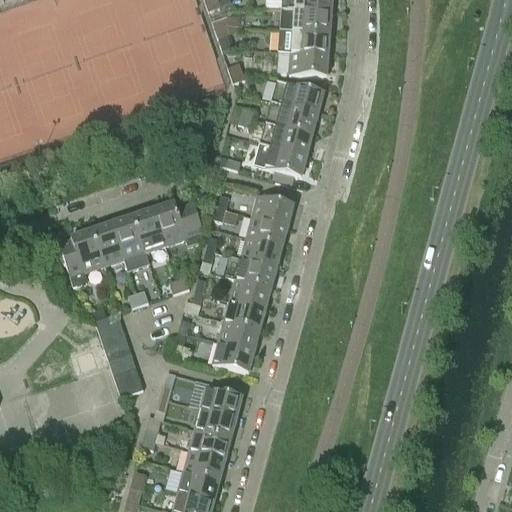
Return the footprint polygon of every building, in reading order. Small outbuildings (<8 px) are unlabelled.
[(331,17),(332,0),(281,0),(280,13),(331,17)] [(217,4),(205,8),(207,16),(220,12),(217,4)] [(329,38),(331,17),(280,13),(279,34),(329,38)] [(235,27),(224,26),(223,22),(211,26),(214,34),(226,30),(235,31),(235,27)] [(235,37),(235,31),(226,30),(214,34),(221,57),(233,53),(229,38),(235,37)] [(328,60),(329,38),(279,34),(277,56),(290,57),(328,60)] [(328,60),(290,57),(288,80),(326,82),(327,71),(328,60)] [(226,72),(229,80),(241,76),(239,68),(226,72)] [(241,76),(229,80),(232,88),(244,84),(241,76)] [(321,108),(323,97),(277,85),(271,107),(318,119),(321,108)] [(312,140),(318,119),(271,107),(266,127),(275,130),(312,140)] [(241,113),(239,120),(252,123),(254,116),(241,113)] [(252,123),(239,120),(237,129),(249,132),(252,123)] [(306,161),(312,140),(275,130),(266,127),(260,148),(306,161)] [(303,172),(306,161),(260,148),(254,170),(274,176),(293,181),(300,183),(303,172)] [(237,175),(240,167),(220,162),(218,170),(237,175)] [(291,189),(293,181),(274,176),(271,184),(291,189)] [(220,200),(216,212),(225,215),(228,202),(220,200)] [(290,221),(293,210),(257,200),(251,222),(288,232),(290,221)] [(192,206),(176,212),(174,207),(152,214),(165,250),(184,244),(187,251),(200,247),(203,237),(192,206)] [(225,215),(216,212),(213,224),(222,226),(225,215)] [(152,214),(132,221),(133,225),(144,257),(165,250),(152,214)] [(144,257),(133,225),(132,221),(112,228),(124,264),(128,276),(148,269),(144,257)] [(288,232),(251,222),(245,243),(282,252),(288,232)] [(91,235),(92,239),(103,271),(124,264),(112,228),(91,235)] [(103,271),(92,239),(91,235),(70,242),(70,243),(58,248),(72,292),(87,287),(84,278),(103,271)] [(209,242),(205,254),(214,256),(217,244),(209,242)] [(282,252),(245,243),(240,263),(276,273),(282,252)] [(214,256),(205,254),(202,266),(211,268),(214,256)] [(276,273),(240,263),(227,260),(221,281),(234,284),(271,294),(276,273)] [(184,281),(176,284),(180,296),(188,293),(184,281)] [(172,299),(180,296),(176,284),(168,287),(172,299)] [(197,284),(194,296),(203,298),(206,286),(197,284)] [(271,294),(234,284),(228,305),(265,315),(271,294)] [(144,295),(135,298),(139,310),(148,307),(144,295)] [(203,298),(194,296),(191,308),(199,310),(203,298)] [(131,313),(139,310),(135,298),(127,300),(131,313)] [(265,315),(228,305),(223,326),(259,336),(265,315)] [(109,330),(106,321),(103,311),(91,315),(97,334),(109,330)] [(119,317),(106,321),(109,330),(119,326),(119,322),(119,317)] [(181,324),(177,336),(186,338),(189,326),(181,324)] [(119,326),(109,330),(97,334),(101,345),(123,338),(119,326)] [(259,336),(223,326),(217,347),(254,357),(259,336)] [(186,338),(177,336),(174,348),(182,351),(186,338)] [(123,338),(101,345),(105,357),(127,349),(123,338)] [(254,357),(217,347),(211,369),(248,379),(254,357)] [(172,348),(168,359),(185,364),(188,352),(182,351),(174,348),(172,348)] [(127,349),(105,357),(108,368),(131,360),(127,349)] [(131,360),(108,368),(112,380),(135,372),(131,360)] [(135,372),(112,380),(116,391),(139,384),(135,372)] [(139,384),(116,391),(120,402),(142,394),(139,384)] [(163,391),(159,403),(168,405),(171,393),(163,391)] [(205,392),(199,414),(236,424),(242,402),(238,401),(205,392)] [(168,405),(159,403),(156,415),(165,417),(168,405)] [(236,424),(199,414),(194,435),(231,445),(236,424)] [(157,438),(145,435),(142,443),(155,446),(157,438)] [(231,445),(194,435),(188,455),(225,465),(231,445)] [(155,446),(142,443),(140,451),(153,455),(155,446)] [(225,465),(188,455),(183,476),(219,486),(225,465)] [(146,479),(134,476),(131,484),(144,488),(146,479)] [(219,486),(183,476),(177,497),(214,507),(219,486)] [(144,488),(131,484),(129,493),(142,496),(144,488)] [(212,511),(214,507),(177,497),(173,511),(212,511)]
